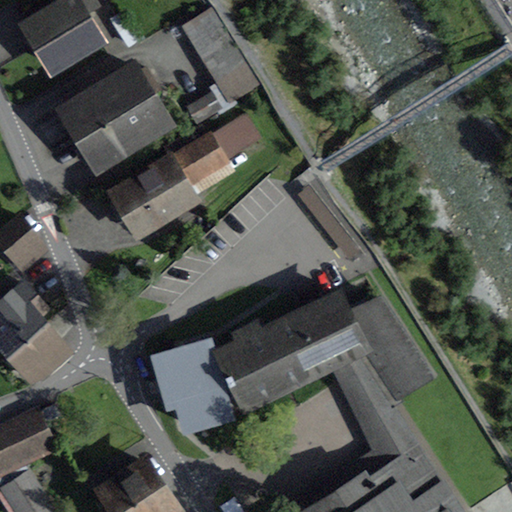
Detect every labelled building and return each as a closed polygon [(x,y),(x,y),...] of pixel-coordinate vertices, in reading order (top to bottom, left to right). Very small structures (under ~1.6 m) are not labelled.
[(28,22),(54,65),(99,38),(83,12),(96,4),(93,0),(56,0),(59,3),(28,22)] [(191,30),(231,94),(255,79),(215,15),(191,30)] [(64,106),(99,163),(167,122),(132,64),(64,106)] [(189,106),(197,120),(220,107),(212,93),(189,106)] [(194,197),(185,182),(260,136),(245,111),(208,133),(202,123),(163,146),(169,156),(116,189),(140,230),(194,197)] [(0,233),(0,234),(25,265),(46,248),(20,217),(0,233)] [(0,296),(0,340),(10,352),(42,324),(34,316),(43,308),(22,284),(3,300),(0,296)] [(396,396),(430,374),(379,296),(348,311),(339,291),(320,301),(316,292),(303,298),(307,307),(263,329),(257,320),(233,331),(238,341),(219,348),(221,358),(212,359),(209,341),(157,357),(167,398),(179,398),(184,421),(228,410),(227,401),(242,398),(245,404),(352,352),(363,369),(350,377),(392,464),(368,479),(364,474),(314,506),(316,511),(457,511),(385,399),(394,393),(396,396)] [(44,375),(67,355),(42,324),(10,352),(34,379),(44,375)] [(60,413),(55,403),(0,428),(0,467),(52,443),(42,422),(60,413)] [(104,487),(120,511),(167,511),(174,507),(144,461),(129,471),(125,464),(112,473),(116,479),(104,487)] [(3,487),(18,511),(48,511),(53,509),(29,471),(3,487)] [(469,507),(472,511),(511,511),(511,493),(506,484),(469,507)]
